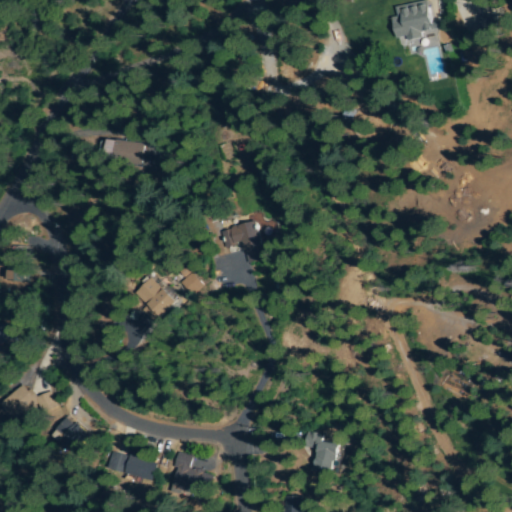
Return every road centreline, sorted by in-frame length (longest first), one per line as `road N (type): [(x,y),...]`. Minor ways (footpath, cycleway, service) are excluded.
road 1 (track): [(511,510),(453,462),(342,214),(276,101),(257,0)]
road 2 (residential): [(195,437),(120,415),(77,378),(65,275),(26,171)]
